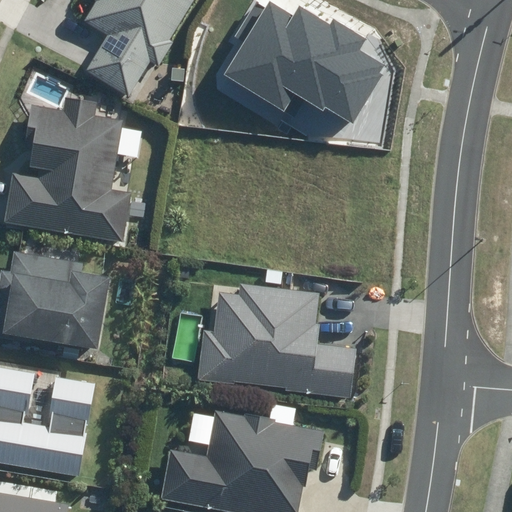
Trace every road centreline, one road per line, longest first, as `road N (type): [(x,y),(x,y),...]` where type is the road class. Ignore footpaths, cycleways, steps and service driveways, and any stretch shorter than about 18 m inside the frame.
road 1 (tertiary): [(443,391),(461,145),(484,14)]
road 2 (tertiary): [(422,511),(443,391)]
